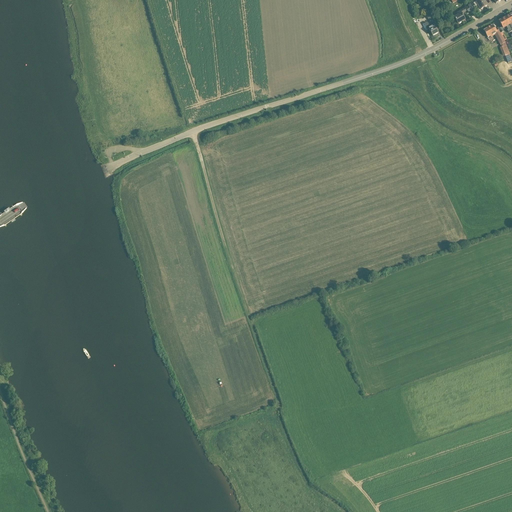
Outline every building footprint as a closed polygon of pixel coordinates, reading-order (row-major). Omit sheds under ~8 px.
[(478,0),(479,1),(476,3),(475,1),(474,2),(476,6),(476,7),(478,6),(480,10),(488,5),(485,1),(485,0),(478,0)] [(458,15),(454,17),(458,24),(465,20),(462,14),(467,11),(468,12),(476,7),(476,6),(474,2),(465,7),(466,8),(456,13),(458,15)] [(498,30),(501,36),(503,35),(502,33),(504,32),(502,29),(506,27),(508,30),(507,30),(509,33),(511,31),(511,29),(510,26),(505,18),(503,19),(502,19),(500,20),(499,21),(499,22),(502,26),(497,28),(498,30)] [(431,24),(427,23),(425,24),(427,30),(429,29),(432,36),(438,33),(434,26),(437,25),(435,22),(431,24)] [(510,54),(505,43),(501,36),(498,30),(496,31),(493,25),(483,31),(487,37),(490,36),(490,37),(494,35),(500,46),(501,45),(501,47),(500,48),(504,57),(505,56),(508,63),(511,61),(511,60),(509,55),(510,54)]
